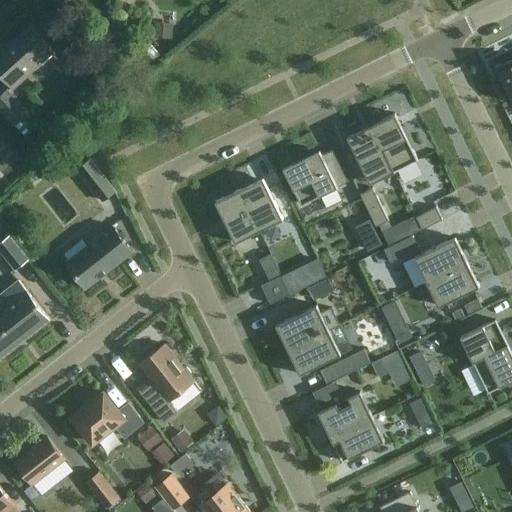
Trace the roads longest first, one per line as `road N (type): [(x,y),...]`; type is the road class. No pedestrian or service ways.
road 1 (residential): [(444,40),(150,183),(188,267)]
road 2 (residential): [(188,267),(310,511)]
road 3 (residential): [(188,267),(0,417)]
road 4 (residential): [(511,180),(444,40)]
